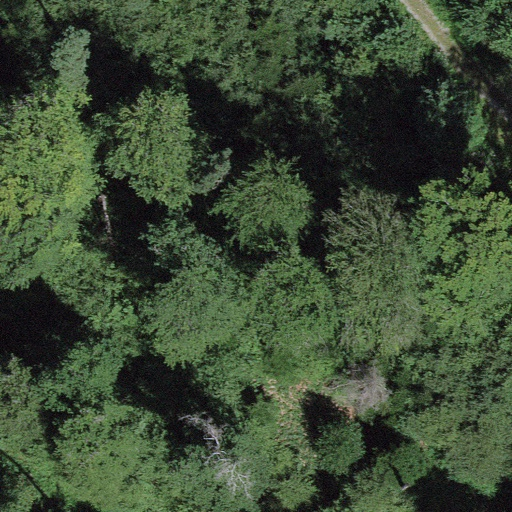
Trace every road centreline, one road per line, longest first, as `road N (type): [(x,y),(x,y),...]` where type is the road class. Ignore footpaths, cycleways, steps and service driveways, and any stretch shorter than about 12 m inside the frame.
road 1 (track): [(511,103),(417,0)]
road 2 (track): [(103,511),(0,446)]
